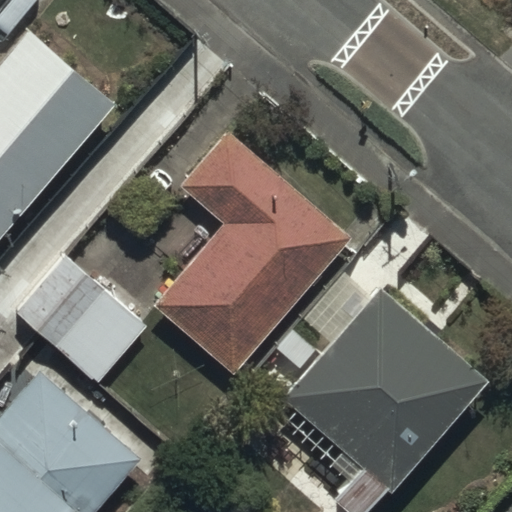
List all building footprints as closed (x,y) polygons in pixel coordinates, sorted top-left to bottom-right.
[(0,237),(110,105),(24,34),(0,63),(0,237)] [(177,258),(184,264),(151,302),(231,372),(347,238),(223,131),(177,183),(222,221),(207,238),(200,231),(177,258)] [(57,255),(10,311),(97,383),(144,327),(57,255)] [(280,397),(363,470),(335,503),(345,511),(364,511),(384,489),(390,494),(484,387),(375,290),(280,397)] [(0,406),(0,444),(77,511),(91,511),(134,459),(28,372),(0,406)] [(0,511),(77,511),(0,444),(0,511)]
